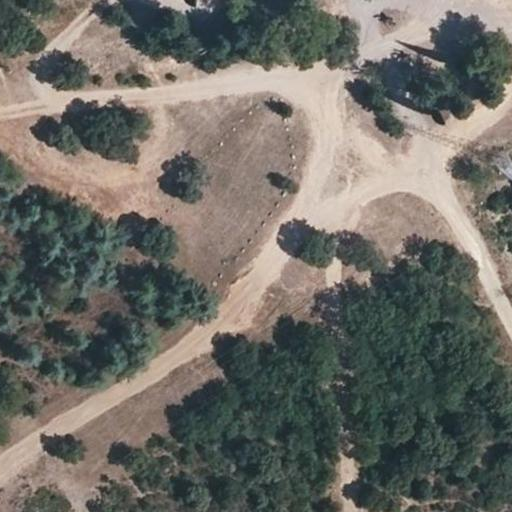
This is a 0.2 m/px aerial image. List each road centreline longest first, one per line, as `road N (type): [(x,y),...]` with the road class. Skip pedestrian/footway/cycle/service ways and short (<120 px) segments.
road 1 (track): [(387,60),(335,85),(327,139),(282,243),(222,326),(0,468)]
road 2 (track): [(0,112),(134,92),(335,85)]
road 3 (track): [(387,60),(511,316)]
road 4 (track): [(511,71),(496,109),(427,151)]
